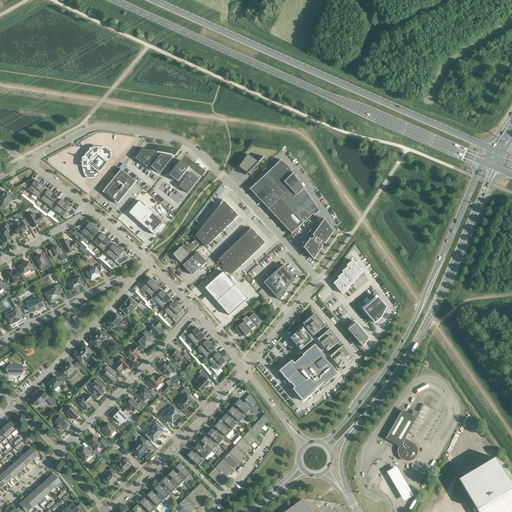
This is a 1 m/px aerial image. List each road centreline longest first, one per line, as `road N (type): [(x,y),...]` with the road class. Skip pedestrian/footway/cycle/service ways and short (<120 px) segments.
road 1 (track): [(511,433),(308,138),(227,118),(212,105),(112,88)]
road 2 (unclassified): [(245,371),(316,279),(249,200),(175,138),(94,127),(33,160)]
road 3 (trunk): [(115,0),(483,163)]
road 4 (trunk): [(490,148),(155,0)]
road 5 (secondary): [(483,163),(414,318),(323,444)]
road 6 (secondary): [(347,434),(414,345),(495,168)]
road 7 (residential): [(59,452),(194,309)]
road 8 (residential): [(14,403),(130,283)]
road 9 (residential): [(0,344),(116,280),(130,283)]
road 10 (unknown): [(240,192),(281,155),(323,208)]
